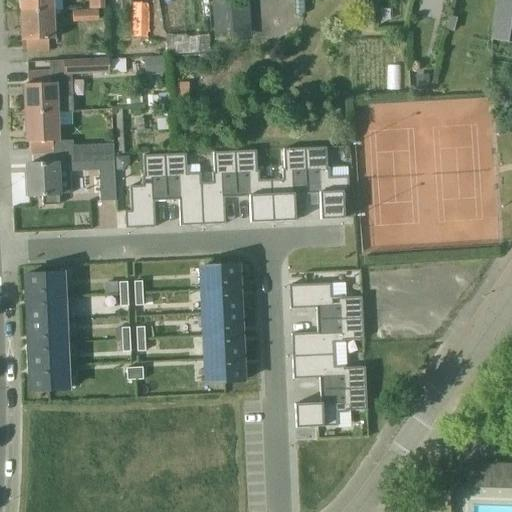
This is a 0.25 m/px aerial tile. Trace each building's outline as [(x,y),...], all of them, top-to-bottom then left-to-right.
[(19,0),(20,13),(54,12),(53,0),(19,0)] [(104,9),(103,0),(88,0),(89,9),(104,9)] [(209,0),(210,38),(231,38),(229,0),(209,0)] [(511,0),(496,0),(491,39),(511,42),(511,0)] [(73,23),(98,21),(97,9),(72,11),(73,23)] [(26,53),(49,52),(48,40),(55,40),(54,12),(20,13),(21,41),(26,41),(26,53)] [(163,57),(144,58),(145,76),(164,75),(163,57)] [(63,60),(64,75),(109,73),(109,59),(109,58),(63,60)] [(109,59),(109,73),(125,72),(125,59),(109,59)] [(24,114),(58,113),(73,112),(72,83),(65,83),(65,75),(49,76),(49,72),(27,73),(28,85),(23,85),(24,114)] [(416,74),(415,90),(429,91),(429,74),(416,74)] [(492,87),(493,113),(511,112),(510,86),(492,87)] [(126,105),(126,96),(116,97),(117,106),(126,105)] [(148,107),(157,107),(157,96),(147,96),(148,107)] [(31,155),(53,154),(53,142),(59,141),(58,113),(24,114),(26,143),(30,143),(31,155)] [(170,131),(169,117),(156,117),(156,132),(170,131)] [(98,161),(114,160),(113,144),(73,146),(74,162),(86,162),(98,161)] [(328,148),(304,149),(306,195),(319,195),(320,220),(344,219),(343,194),(349,194),(349,177),(329,178),(328,148)] [(283,180),(270,181),(272,222),(295,221),(294,196),(306,195),(304,149),(282,150),(283,180)] [(234,152),(236,198),(249,197),(250,223),(272,222),(270,181),(255,182),(254,151),(234,152)] [(212,183),(200,183),(202,225),(225,224),(224,199),(236,198),(234,152),(212,153),(213,173),(211,173),(212,183)] [(180,226),(202,225),(200,183),(199,173),(186,174),(185,154),(164,155),(166,201),(178,201),(180,226)] [(153,202),(166,201),(164,155),(142,156),(143,176),(142,176),(142,186),(129,187),(130,215),(124,215),(125,229),(155,228),(153,202)] [(98,171),(99,201),(115,201),(114,160),(98,161),(98,171)] [(71,172),(86,172),(86,162),(74,162),(27,165),(28,197),(41,196),(42,206),(59,205),(58,195),(71,194),(71,172)] [(199,267),(200,291),(239,290),(238,265),(199,267)] [(24,275),(25,299),(64,297),(62,274),(24,275)] [(119,283),(120,295),(128,294),(127,282),(119,283)] [(133,282),(134,294),(142,294),(141,282),(133,282)] [(316,321),(362,318),(361,296),(331,297),(331,284),(288,286),(290,309),(315,309),(316,321)] [(240,312),(239,290),(200,291),(201,314),(240,312)] [(120,307),(128,306),(128,294),(120,295),(120,307)] [(134,294),(135,306),(143,306),(142,294),(134,294)] [(26,322),(65,320),(64,297),(25,299),(26,322)] [(240,312),(201,314),(202,337),(241,335),(240,312)] [(363,340),(362,318),(316,321),(317,332),(291,333),(292,357),(335,355),(334,341),(363,340)] [(26,322),(27,345),(66,343),(65,320),(26,322)] [(136,328),(136,340),(144,339),(144,327),(136,328)] [(121,328),(122,340),(130,340),(129,328),(121,328)] [(242,358),(241,335),(202,337),(204,360),(242,358)] [(145,352),(144,339),(136,340),(137,352),(145,352)] [(130,340),(122,340),(122,353),(130,352),(130,340)] [(27,345),(28,367),(67,366),(66,343),(27,345)] [(335,355),(292,357),(293,381),(319,379),(319,391),(365,389),(364,368),(336,369),(335,355)] [(242,358),(204,360),(205,383),(243,381),(242,358)] [(68,389),(67,366),(28,367),(29,391),(68,389)] [(135,380),(134,368),(126,369),(127,381),(135,380)] [(137,368),(134,368),(135,380),(143,380),(142,368),(137,368)] [(365,389),(319,391),(320,403),(294,404),(295,428),(337,426),(336,414),(366,412),(365,389)] [(467,487),(511,488),(511,464),(468,463),(467,487)]
